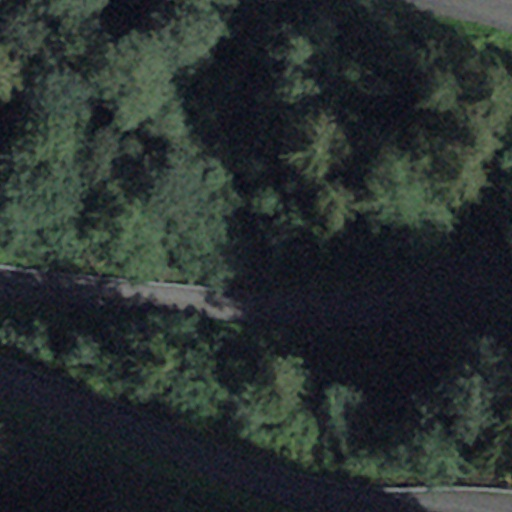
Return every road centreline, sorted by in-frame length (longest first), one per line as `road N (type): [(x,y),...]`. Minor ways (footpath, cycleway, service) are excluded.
road 1 (unclassified): [(510,511),(282,492),(0,385)]
road 2 (unclassified): [(0,279),(39,288),(303,299),(438,285),(511,287)]
